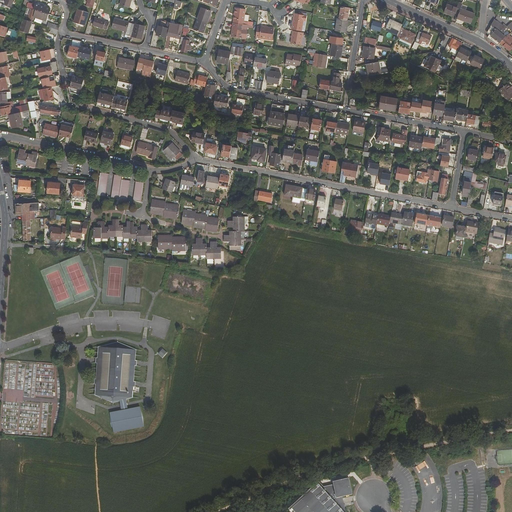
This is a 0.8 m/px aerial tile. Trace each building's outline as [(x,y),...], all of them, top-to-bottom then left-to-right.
[(38,10),(49,14),(51,9),(34,3),(33,4),(32,4),(33,0),(29,0),(29,1),(27,7),(32,9),(37,10),(38,10)] [(175,0),(174,8),(181,10),(183,2),(175,0)] [(461,9),(462,4),(459,2),(457,8),(447,4),(444,13),(454,16),(455,14),(458,15),(461,9)] [(339,19),(347,20),(349,8),(341,7),(339,19)] [(208,23),(212,11),(201,8),(198,19),(207,22),(208,23)] [(234,23),(244,24),(246,10),(236,8),(234,23)] [(34,17),(47,21),(49,14),(37,10),(32,9),(28,20),(33,21),(34,17)] [(471,24),(475,14),(461,9),(458,15),(457,19),(471,24)] [(75,22),(85,25),(89,13),(78,10),(75,22)] [(304,20),(307,21),(307,16),(295,13),(292,29),(302,31),(304,20)] [(93,25),(107,30),(110,23),(102,20),(102,18),(99,17),(98,19),(96,18),(93,25)] [(379,20),(376,18),(375,22),(374,22),(371,29),(380,32),(383,24),(378,23),(379,20)] [(20,31),(31,34),(34,24),(28,22),(28,21),(23,19),(20,31)] [(125,34),(141,39),(145,27),(115,19),(113,28),(126,31),(125,34)] [(171,22),(161,19),(159,26),(157,35),(166,37),(168,28),(169,28),(169,27),(171,22)] [(194,30),(204,33),(207,22),(198,19),(194,30)] [(339,19),(337,19),(335,31),(338,32),(346,33),(348,21),(347,20),(339,19)] [(390,19),(385,30),(398,35),(401,28),(403,25),(390,19)] [(502,25),(495,20),(487,33),(489,35),(487,38),(498,46),(500,44),(505,37),(502,34),(507,27),(504,24),(502,25)] [(244,24),(234,23),(232,37),(242,39),(244,24)] [(0,35),(6,37),(8,27),(0,24),(0,35)] [(179,39),(183,25),(178,24),(177,29),(169,27),(169,28),(167,36),(179,39)] [(274,28),(261,26),(261,27),(257,26),(256,37),(259,37),(259,38),(272,40),(274,28)] [(309,40),(316,41),(318,28),(311,27),(310,34),(309,40)] [(9,31),(11,32),(9,40),(15,42),(18,30),(10,28),(9,31)] [(397,37),(412,44),(416,35),(401,28),(398,35),(397,37)] [(292,44),(302,46),(304,33),(294,31),(292,44)] [(427,47),(431,37),(419,32),(415,42),(427,47)] [(511,37),(509,35),(505,37),(500,44),(510,52),(511,50),(511,37)] [(366,37),(364,44),(375,46),(377,40),(366,37)] [(461,46),(456,43),(457,41),(453,39),(449,46),(451,47),(451,48),(454,50),(455,49),(458,51),(461,46)] [(80,46),(82,41),(73,40),(71,46),(70,46),(68,56),(77,58),(78,57),(80,46)] [(191,46),(189,45),(190,41),(184,40),(182,51),(187,53),(188,50),(190,51),(191,46)] [(243,48),(243,45),(232,44),(231,52),(230,54),(243,56),(244,48),(243,48)] [(330,56),(341,58),(343,45),(332,44),(330,56)] [(88,60),(91,48),(80,46),(78,57),(88,60)] [(362,58),(374,60),(375,49),(364,47),(362,58)] [(461,47),(456,56),(467,62),(470,56),(472,53),(461,47)] [(50,49),(40,51),(42,61),(52,59),(50,49)] [(231,52),(220,50),(217,62),(228,64),(230,54),(231,52)] [(96,59),(104,62),(106,53),(98,51),(96,59)] [(256,56),(246,54),(244,64),(254,66),(255,57),(256,56)] [(302,56),(294,54),(294,55),(287,54),(285,64),(300,67),(302,56)] [(313,66),(326,68),(328,56),(315,54),(313,66)] [(484,60),(475,56),(474,57),(470,56),(467,62),(467,63),(479,69),(484,60)] [(255,57),(254,66),(266,68),(268,60),(255,57)] [(435,72),(440,61),(432,57),(429,63),(427,62),(425,67),(435,72)] [(118,67),(133,70),(135,61),(120,58),(118,67)] [(152,72),(154,61),(139,58),(136,69),(152,72)] [(448,58),(445,64),(451,67),(454,61),(448,58)] [(53,72),(59,71),(57,61),(52,62),(50,62),(51,67),(37,69),(39,77),(53,74),(53,72)] [(376,75),(381,74),(379,62),(366,64),(369,77),(376,75)] [(166,75),(169,64),(165,63),(164,64),(162,64),(159,63),(156,73),(166,75)] [(0,76),(9,75),(8,66),(0,68),(0,76)] [(357,78),(367,76),(365,66),(355,67),(357,78)] [(175,81),(188,84),(191,74),(178,71),(175,81)] [(267,82),(279,85),(281,73),(269,71),(267,82)] [(330,89),(341,91),(342,86),(339,85),(339,83),(340,77),(340,75),(340,74),(335,73),(333,82),(332,82),(330,89)] [(196,84),(205,86),(208,78),(205,77),(202,76),(199,75),(196,74),(193,83),(196,84)] [(70,87),(81,90),(84,79),(73,76),(70,87)] [(0,91),(9,89),(6,77),(0,78),(0,91)] [(55,81),(50,82),(49,78),(42,79),(44,89),(51,87),(51,86),(56,85),(55,81)] [(205,96),(213,98),(217,82),(209,80),(205,96)] [(262,91),(264,82),(256,80),(254,89),(262,91)] [(321,80),(319,88),(330,90),(331,82),(321,80)] [(117,81),(116,94),(131,96),(133,83),(117,81)] [(500,89),(508,101),(511,98),(511,90),(508,84),(500,89)] [(45,102),(54,99),(52,87),(51,87),(44,89),(42,89),(45,102)] [(0,104),(6,103),(10,102),(9,92),(0,92),(0,104)] [(99,93),(97,102),(112,105),(113,100),(114,96),(99,93)] [(227,109),(229,98),(216,96),(214,106),(227,109)] [(379,109),(395,111),(397,99),(382,96),(379,109)] [(118,99),(118,101),(113,100),(112,105),(111,107),(116,108),(116,107),(126,110),(128,102),(118,99)] [(6,103),(6,106),(0,107),(0,109),(1,116),(10,115),(13,114),(11,105),(14,104),(13,101),(10,102),(6,103)] [(30,110),(32,119),(37,118),(34,101),(29,102),(30,110)] [(401,101),(399,112),(410,115),(410,111),(412,103),(401,101)] [(425,112),(430,113),(432,102),(423,101),(422,104),(421,113),(425,114),(425,112)] [(412,103),(410,111),(421,113),(422,104),(412,102),(412,103)] [(233,104),(230,117),(236,118),(237,113),(242,114),(244,106),(233,104)] [(263,117),(265,105),(256,104),(254,115),(263,117)] [(267,124),(283,127),(286,107),(272,104),(270,117),(268,117),(267,124)] [(61,111),(56,110),(56,109),(42,106),(41,113),(58,116),(61,111)] [(322,120),(318,120),(319,109),(315,108),(311,129),(320,131),(322,120)] [(468,114),(469,111),(457,109),(456,113),(455,120),(467,122),(468,114)] [(162,110),(162,111),(157,110),(155,117),(170,121),(172,113),(162,110)] [(172,113),(170,121),(173,122),(174,121),(183,123),(186,114),(172,110),(172,113)] [(494,119),(495,113),(483,110),(482,114),(484,114),(483,126),(492,128),(493,122),(489,121),(489,123),(485,122),(486,117),(494,119)] [(299,126),(307,128),(309,118),(305,117),(306,112),(302,111),(301,116),(299,126)] [(455,120),(456,113),(445,111),(443,120),(455,122),(455,120)] [(13,129),(24,126),(21,112),(13,114),(10,115),(13,129)] [(333,123),(328,122),(326,131),(336,133),(338,123),(338,122),(340,112),(335,112),(333,123)] [(289,114),(287,125),(299,127),(299,126),(301,116),(289,114)] [(348,114),(346,124),(338,122),(338,123),(336,133),(348,135),(352,115),(348,114)] [(479,125),(480,117),(468,114),(467,122),(466,123),(479,125)] [(62,124),(59,136),(64,137),(64,136),(72,138),(75,124),(62,121),(62,124)] [(353,121),(352,133),(364,134),(365,122),(353,121)] [(60,127),(46,124),(43,134),(57,138),(60,127)] [(389,142),(391,130),(385,129),(385,128),(380,127),(378,140),(389,142)] [(405,144),(408,130),(403,130),(402,136),(394,134),(392,142),(405,144)] [(97,143),(99,134),(87,131),(84,140),(97,143)] [(103,131),(100,142),(112,145),(115,134),(103,131)] [(192,142),(203,144),(205,134),(194,132),(192,142)] [(239,132),(238,137),(248,139),(252,140),(253,134),(250,133),(250,134),(239,132)] [(121,144),(131,147),(133,137),(124,134),(121,144)] [(424,138),(411,136),(409,147),(422,149),(422,147),(424,138)] [(424,138),(422,147),(434,149),(436,143),(436,139),(424,137),(424,138)] [(440,152),(450,153),(451,140),(443,139),(442,146),(440,146),(440,152)] [(149,158),(154,159),(158,147),(139,142),(137,152),(149,156),(149,158)] [(175,157),(177,160),(183,155),(172,143),(164,150),(172,160),(175,157)] [(207,143),(205,152),(216,154),(218,145),(207,143)] [(224,145),(222,156),(230,157),(232,146),(224,145)] [(270,165),(278,167),(280,155),(273,153),(274,147),(270,146),(268,155),(272,155),(270,165)] [(485,146),(483,158),(492,160),(494,148),(485,146)] [(232,147),(230,158),(236,159),(238,148),(232,147)] [(260,162),(264,162),(266,149),(254,147),(252,159),(260,160),(260,162)] [(35,167),(38,154),(32,152),(32,155),(25,154),(25,151),(20,149),(17,163),(35,167)] [(294,151),(285,149),(283,161),(292,163),(294,153),(294,151)] [(308,149),(305,160),(311,161),(310,166),(317,167),(320,151),(308,149)] [(478,151),(470,149),(468,159),(476,161),(478,151)] [(292,164),(302,166),(304,155),(294,153),(292,163),(292,164)] [(498,165),(503,167),(506,155),(497,153),(495,162),(499,163),(498,165)] [(449,168),(450,157),(441,156),(440,167),(449,168)] [(322,171),(335,173),(337,162),(329,160),(324,160),(322,171)] [(358,166),(343,163),(341,175),(346,176),(356,178),(356,177),(359,178),(361,167),(358,166)] [(378,176),(380,165),(369,163),(367,173),(371,173),(373,174),(372,175),(378,176)] [(396,178),(408,181),(410,170),(398,168),(396,178)] [(418,171),(417,176),(418,177),(417,181),(427,183),(427,180),(437,182),(439,171),(429,169),(428,173),(418,171)] [(200,170),(199,174),(197,173),(196,176),(198,176),(197,182),(206,183),(207,179),(204,178),(205,171),(200,170)] [(104,197),(108,174),(100,173),(97,196),(104,197)] [(219,178),(218,185),(228,187),(230,175),(220,173),(219,178)] [(469,193),(473,193),(474,187),(486,190),(487,186),(485,185),(485,183),(475,181),(476,174),(475,174),(473,173),(472,178),(471,183),(469,193)] [(126,204),(130,181),(127,181),(127,177),(115,175),(111,198),(119,199),(118,202),(126,204)] [(180,184),(187,185),(193,186),(194,177),(182,175),(180,184)] [(207,179),(206,183),(205,187),(217,189),(218,185),(219,178),(207,175),(207,179)] [(449,176),(443,175),(439,194),(445,195),(449,176)] [(176,182),(166,179),(163,189),(172,192),(176,182)] [(31,181),(20,180),(19,192),(30,193),(31,181)] [(48,193),(59,194),(60,183),(48,182),(48,193)] [(144,183),(136,182),(133,201),(141,202),(144,183)] [(465,182),(462,194),(469,196),(469,195),(469,193),(471,183),(465,182)] [(85,185),(74,184),(73,196),(83,197),(85,185)] [(300,199),(301,196),(305,197),(307,189),(302,188),(302,189),(286,186),(284,196),(300,199)] [(305,197),(305,200),(314,202),(317,191),(307,189),(305,197)] [(266,202),(267,193),(260,191),(258,200),(266,202)] [(492,204),(501,206),(503,197),(494,195),(492,204)] [(324,208),(326,198),(319,197),(317,207),(324,208)] [(152,200),(151,212),(154,213),(153,214),(164,216),(166,203),(166,202),(152,200)] [(344,201),(336,200),(334,210),(342,212),(344,201)] [(39,211),(39,203),(15,204),(16,214),(24,214),(24,209),(30,209),(30,211),(39,211)] [(174,219),(175,217),(177,218),(179,205),(166,203),(164,216),(164,217),(174,219)] [(24,209),(24,214),(16,214),(16,216),(22,216),(22,220),(30,219),(30,211),(30,209),(24,209)] [(184,210),(182,222),(185,222),(185,224),(194,226),(195,213),(196,212),(184,210)] [(194,226),(193,227),(202,229),(202,227),(206,227),(207,217),(208,215),(195,213),(194,226)] [(402,225),(404,215),(392,213),(391,217),(390,223),(402,225)] [(411,227),(414,213),(409,213),(409,214),(404,213),(404,215),(402,225),(411,227)] [(378,216),(367,214),(364,227),(375,229),(378,216)] [(390,223),(391,217),(378,214),(376,224),(389,227),(390,223)] [(417,214),(415,224),(427,226),(429,216),(417,214)] [(441,219),(429,216),(427,226),(440,228),(441,219)] [(452,229),(454,218),(444,216),(442,227),(452,229)] [(208,231),(217,233),(219,218),(207,217),(206,227),(206,229),(209,229),(208,231)] [(30,219),(22,220),(23,241),(31,241),(30,219)] [(351,221),(350,229),(353,229),(352,234),(362,236),(364,223),(351,221)] [(476,235),(478,223),(467,221),(466,228),(465,232),(476,235)] [(82,238),(82,234),(83,232),(86,232),(87,223),(84,223),(83,228),(72,226),(70,237),(82,238)] [(61,240),(62,240),(65,240),(67,228),(63,227),(63,229),(52,228),(50,239),(56,240),(61,240)] [(457,227),(455,237),(464,238),(465,232),(466,228),(457,227)] [(505,230),(494,228),(493,236),(489,235),(488,241),(502,244),(505,230)] [(172,237),(172,235),(161,236),(161,237),(158,237),(158,250),(172,249),(172,237)] [(172,249),(172,251),(186,251),(186,239),(183,239),(183,237),(172,237),(172,249)] [(241,239),(224,239),(224,242),(230,242),(230,250),(241,250),(241,239)] [(137,367),(138,361),(136,361),(137,350),(118,343),(99,348),(98,359),(96,359),(96,364),(98,364),(97,380),(95,380),(94,385),(96,385),(96,396),(113,404),(120,402),(121,406),(122,411),(110,414),(114,434),(144,428),(140,408),(129,410),(127,404),(126,400),(134,399),(134,388),(136,388),(136,383),(134,382),(136,366),(137,367)] [(16,401),(22,401),(23,389),(12,389),(12,391),(4,391),(4,399),(9,400),(9,401),(16,401)] [(290,509),(292,511),(348,511),(344,497),(354,494),(351,479),(335,482),(335,484),(325,487),(320,482),(290,509)]
